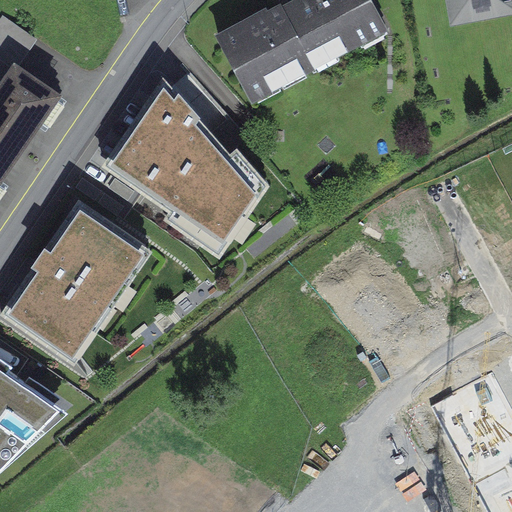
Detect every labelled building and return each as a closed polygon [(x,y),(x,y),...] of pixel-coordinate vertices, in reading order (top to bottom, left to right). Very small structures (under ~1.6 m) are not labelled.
[(265,15),(218,39),(253,107),(387,38),(367,0),(301,0),(267,18),(265,15)] [(18,73),(0,97),(0,181),(58,101),(18,73)] [(161,82),(95,181),(164,227),(218,146),(170,114),(161,82)] [(73,275),(51,260),(10,323),(63,356),(82,328),(103,342),(117,320),(112,317),(143,269),(147,272),(159,253),(108,221),(73,275)] [(0,440),(36,386),(0,362),(0,440)] [(511,511),(511,413),(491,374),(432,405),(487,511),(511,511)]
